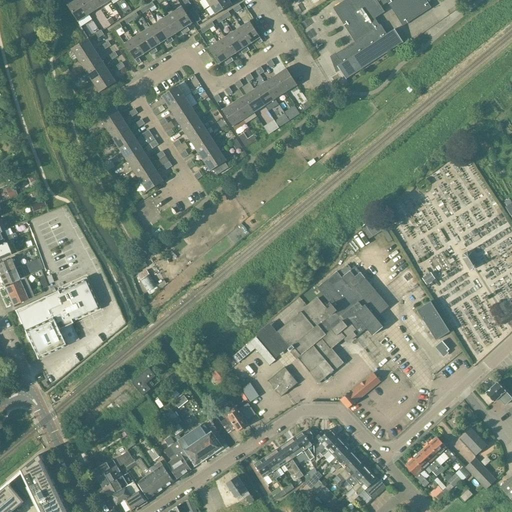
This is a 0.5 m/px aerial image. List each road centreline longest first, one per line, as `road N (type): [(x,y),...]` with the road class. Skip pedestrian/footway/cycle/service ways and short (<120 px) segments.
road 1 (residential): [(161,198),(186,178),(137,99),(138,88),(186,58),(218,85),(289,40)]
road 2 (residential): [(375,449),(395,447),(511,341)]
road 3 (tertiary): [(89,511),(28,387)]
